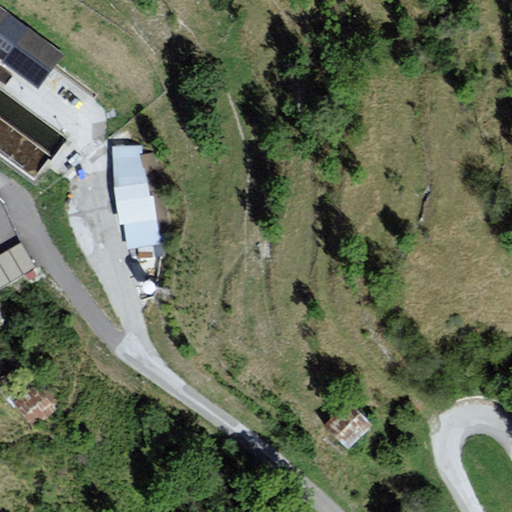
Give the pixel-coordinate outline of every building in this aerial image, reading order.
[(0,27),(8,16),(0,9),(0,27)] [(61,59),(25,32),(2,63),(38,90),(61,59)] [(142,145),(110,149),(123,251),(156,246),(142,145)] [(22,238),(0,250),(0,284),(37,263),(22,238)] [(38,385),(11,407),(32,432),(59,410),(38,385)]
